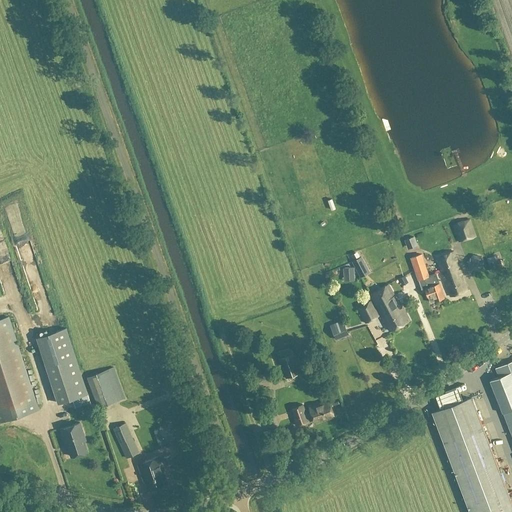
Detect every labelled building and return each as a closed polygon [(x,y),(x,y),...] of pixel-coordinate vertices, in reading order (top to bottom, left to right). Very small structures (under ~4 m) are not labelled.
[(299,88),(297,92),(305,97),(307,93),(299,88)] [(469,218),(453,223),(458,241),(475,236),(469,218)] [(404,241),(408,250),(416,247),(413,238),(404,241)] [(352,254),(357,248),(350,242),(345,247),(352,254)] [(450,298),(467,292),(453,250),(436,256),(450,298)] [(428,278),(420,256),(411,259),(419,282),(422,281),(430,304),(432,303),(443,299),(435,275),(428,278)] [(466,262),(469,271),(478,273),(484,266),(481,258),(472,256),(466,262)] [(369,273),(361,257),(351,262),(360,278),(369,273)] [(490,273),(502,268),(499,260),(487,264),(490,273)] [(343,269),(343,281),(354,281),(353,269),(343,269)] [(404,276),(398,280),(402,287),(408,283),(404,276)] [(387,286),(369,296),(390,332),(409,322),(398,302),(396,303),(387,286)] [(357,310),(365,325),(378,317),(370,303),(357,310)] [(0,423),(38,412),(19,353),(8,318),(0,320),(0,423)] [(343,324),(331,328),(335,338),(346,334),(343,324)] [(58,404),(87,394),(65,329),(37,338),(58,404)] [(296,365),(292,355),(290,349),(278,353),(280,360),(278,360),(281,370),(283,369),(286,378),(299,374),(296,365)] [(511,365),(496,372),(498,379),(489,382),(502,414),(511,439),(511,365)] [(112,369),(86,378),(97,409),(122,400),(112,369)] [(255,377),(258,387),(271,382),(267,373),(255,377)] [(511,511),(511,507),(471,400),(432,415),(431,415),(467,511),(511,511)] [(295,418),(294,418),(296,426),(308,422),(307,421),(313,419),(314,423),(333,416),(328,402),(309,409),(311,413),(305,415),(302,405),(290,409),(291,411),(293,411),(295,418)] [(79,423),(60,429),(66,447),(68,446),(72,457),(86,452),(83,441),(85,441),(79,423)] [(113,429),(125,458),(138,453),(125,424),(113,429)] [(172,434),(169,424),(159,428),(162,437),(172,434)] [(162,458),(165,466),(172,464),(170,456),(162,458)] [(167,484),(163,471),(164,471),(159,457),(144,461),(145,464),(138,467),(142,478),(143,478),(147,491),(167,484)]
